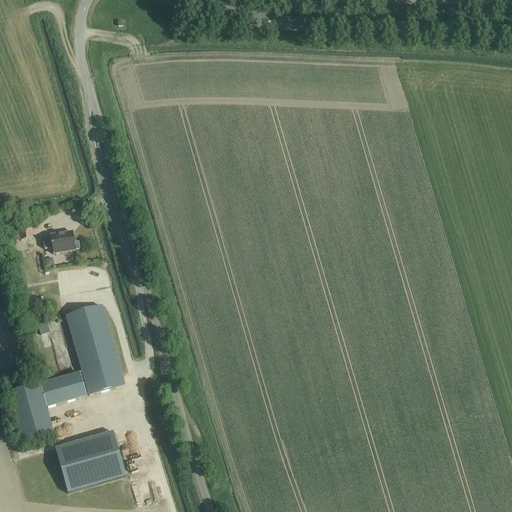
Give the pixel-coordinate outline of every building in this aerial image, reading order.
[(15,243),(20,242),(32,240),(30,228),(18,229),(14,230),(15,243)] [(76,251),(79,250),(78,244),(74,244),(73,234),(49,237),(50,239),(42,240),(44,250),(52,249),(53,256),(76,252),(76,251)] [(89,398),(124,387),(102,308),(66,318),(89,398)] [(40,337),(49,334),(46,324),(38,327),(40,337)] [(54,435),(47,409),(86,398),(79,375),(40,386),(8,395),(22,444),(54,435)] [(113,433),(56,450),(69,495),(126,479),(113,433)]
